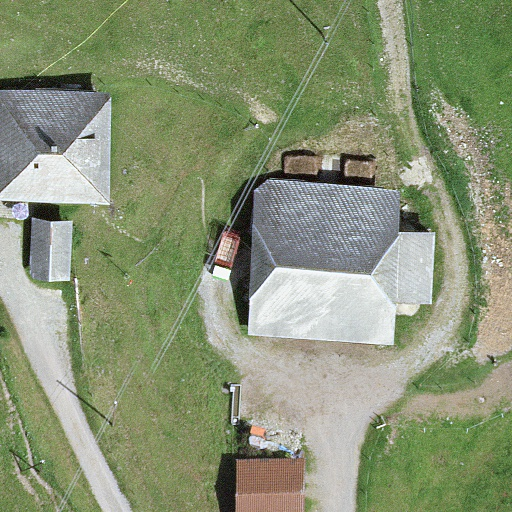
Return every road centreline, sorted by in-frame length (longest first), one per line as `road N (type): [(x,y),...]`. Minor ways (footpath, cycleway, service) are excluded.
road 1 (track): [(340,511),(350,411),(435,349),(461,237),(413,123),(399,0)]
road 2 (track): [(114,511),(19,294),(0,272)]
